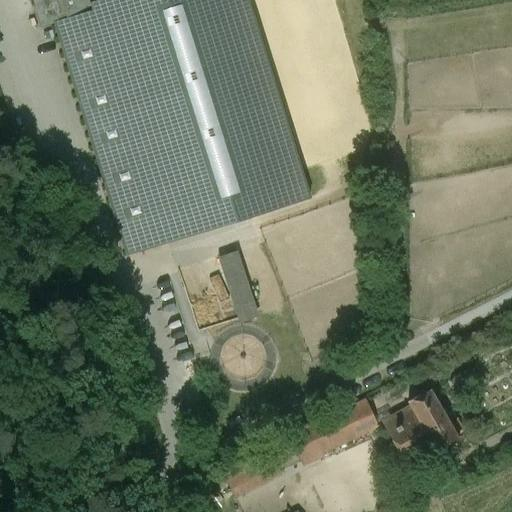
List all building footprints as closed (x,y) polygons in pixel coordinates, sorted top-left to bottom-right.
[(245,0),(30,0),(40,28),(50,25),(123,258),(308,200),(245,0)] [(238,252),(219,258),(241,324),(260,317),(238,252)] [(407,401),(410,405),(436,451),(457,440),(428,389),(407,401)] [(365,400),(288,435),(299,459),(376,424),(365,400)] [(410,405),(381,421),(407,467),(436,451),(410,405)] [(248,454),(254,467),(272,459),(266,446),(248,454)] [(254,468),(262,485),(280,476),(272,460),(254,468)] [(251,461),(223,474),(235,498),(262,485),(254,468),(251,461)]
